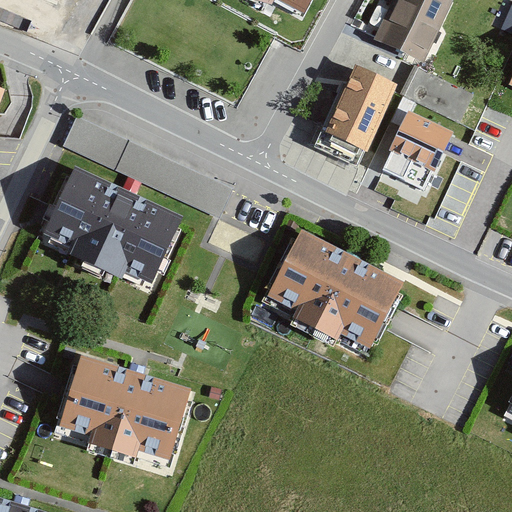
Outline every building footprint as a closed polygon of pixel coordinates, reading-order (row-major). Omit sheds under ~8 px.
[(310,0),(263,0),(272,4),(274,0),(281,0),(304,12),(310,0)] [(392,0),(374,39),(424,63),(453,2),(453,1),(451,0),(392,0)] [(314,147),(358,168),(397,84),(354,64),(314,147)] [(383,170),(423,189),(431,170),(435,171),(448,145),(452,136),(453,133),(411,112),(383,170)] [(129,140),(77,117),(63,147),(66,148),(115,171),(129,140)] [(233,188),(129,140),(115,171),(128,177),(142,183),(214,216),(220,219),(222,213),(232,191),(233,188)] [(125,274),(152,287),(181,226),(185,219),(136,196),(129,193),(122,189),(75,167),(70,179),(43,233),(69,246),(66,253),(78,258),(105,272),(123,280),(125,274)] [(383,329),(404,288),(296,234),(262,301),(294,317),(290,325),(334,346),(335,344),(337,339),(370,355),(383,329)] [(137,373),(81,356),(60,426),(91,436),(87,449),(87,451),(133,465),(138,450),(170,459),(190,391),(191,389),(143,375),(137,373)] [(222,389),(212,387),(209,397),(219,400),(222,389)] [(44,511),(21,504),(0,497),(0,511),(44,511)]
